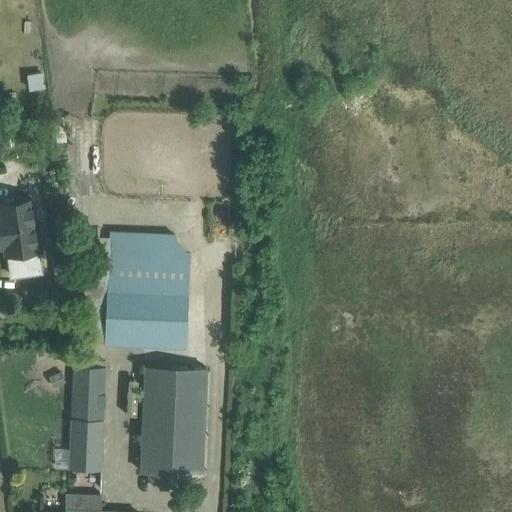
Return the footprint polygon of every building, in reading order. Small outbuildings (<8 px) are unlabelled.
[(44,72),(29,74),(31,90),(46,88),(44,72)] [(34,130),(36,143),(54,140),(52,127),(34,130)] [(1,212),(0,212),(0,230),(2,246),(6,245),(7,252),(40,248),(33,200),(0,205),(1,212)] [(48,218),(56,271),(74,268),(66,215),(48,218)] [(187,254),(174,234),(110,231),(110,235),(86,234),(81,333),(105,334),(105,343),(185,346),(190,255),(187,254)] [(0,266),(0,284),(43,283),(42,265),(0,266)] [(204,474),(208,367),(144,364),(140,471),(204,474)] [(102,470),(107,367),(75,365),(70,468),(102,470)] [(139,511),(140,511),(101,509),(102,496),(67,494),(66,511),(47,511),(39,511),(139,511)]
